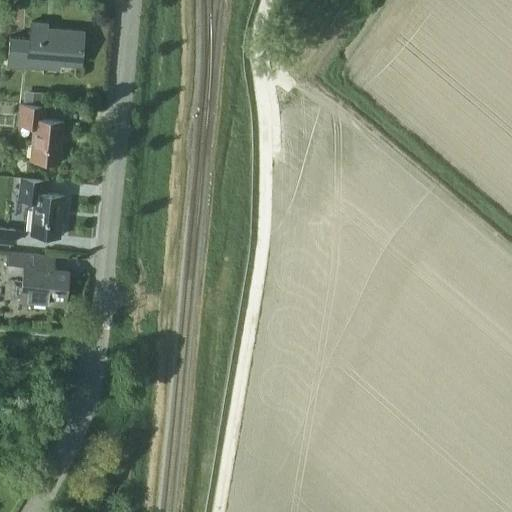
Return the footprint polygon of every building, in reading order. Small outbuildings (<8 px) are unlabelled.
[(46,23),(29,21),(28,38),(8,36),(6,65),(26,67),(26,65),(57,68),(57,62),(79,64),(82,30),(45,27),(46,23)] [(42,92),(24,90),(23,102),(41,104),(42,92)] [(44,106),(19,102),(16,124),(32,126),(28,158),(57,162),(63,120),(42,117),(44,106)] [(41,179),(19,176),(16,199),(31,201),(27,232),(57,236),(63,194),(39,191),(41,179)] [(13,228),(0,226),(0,242),(12,243),(13,228)] [(53,255),(6,250),(3,272),(21,274),(20,279),(12,278),(10,295),(19,296),(18,300),(63,305),(67,270),(51,268),(53,255)] [(102,511),(114,483),(103,478),(90,506),(102,511)]
